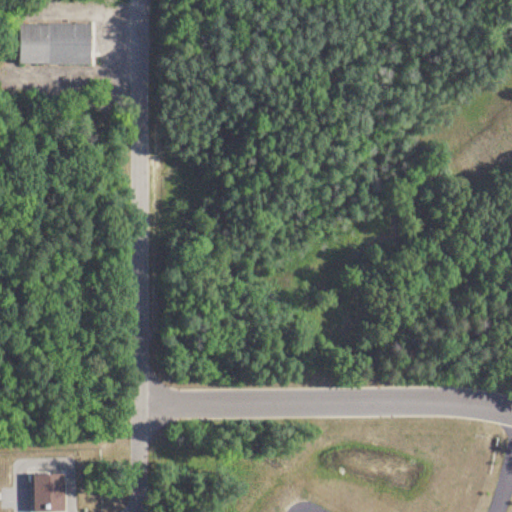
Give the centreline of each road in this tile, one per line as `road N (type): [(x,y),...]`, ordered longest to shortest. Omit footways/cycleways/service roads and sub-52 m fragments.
road 1 (residential): [(131,511),(135,0)]
road 2 (residential): [(511,413),(433,403),(130,403)]
